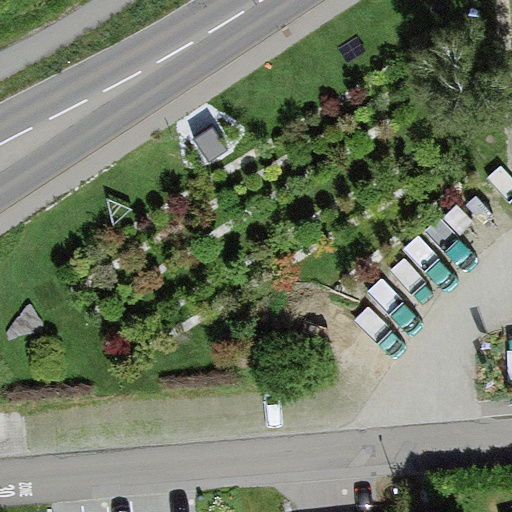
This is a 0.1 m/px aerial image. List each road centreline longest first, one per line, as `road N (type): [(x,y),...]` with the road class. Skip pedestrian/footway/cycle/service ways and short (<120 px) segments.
road 1 (residential): [(511,435),(0,480)]
road 2 (secondary): [(255,0),(0,160)]
